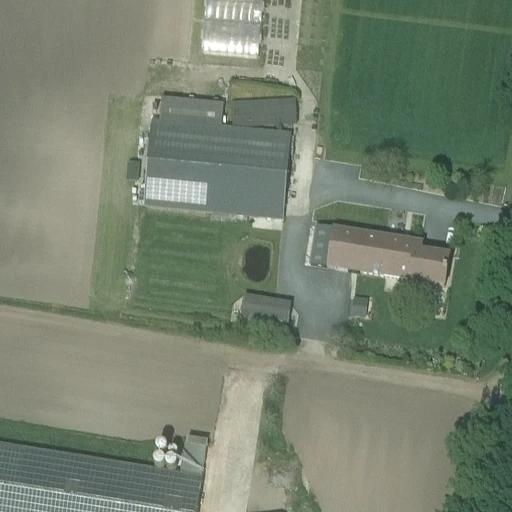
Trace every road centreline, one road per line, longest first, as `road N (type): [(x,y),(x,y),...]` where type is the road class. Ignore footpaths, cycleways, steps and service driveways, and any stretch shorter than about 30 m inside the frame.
road 1 (track): [(508,398),(0,323)]
road 2 (unknown): [(219,511),(242,361)]
road 3 (tertiary): [(491,511),(511,374)]
